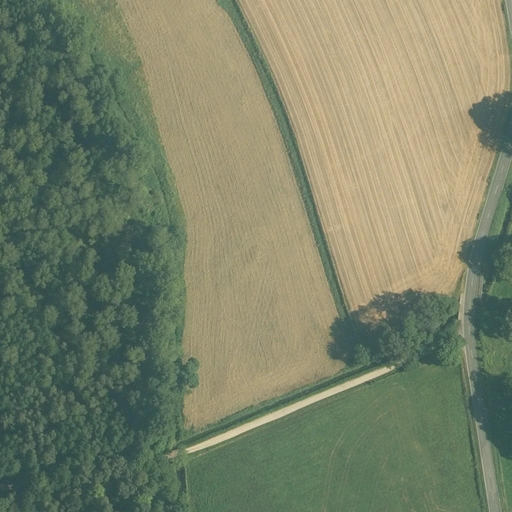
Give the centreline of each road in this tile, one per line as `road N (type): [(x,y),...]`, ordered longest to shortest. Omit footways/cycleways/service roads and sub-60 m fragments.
road 1 (track): [(0,483),(169,459),(469,336)]
road 2 (secondary): [(495,511),(469,336),(472,269),(511,132)]
